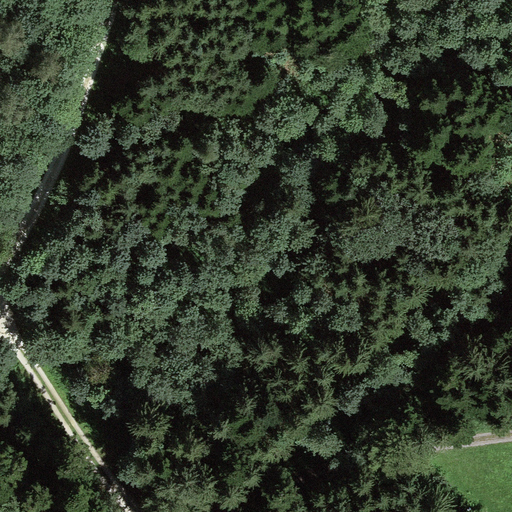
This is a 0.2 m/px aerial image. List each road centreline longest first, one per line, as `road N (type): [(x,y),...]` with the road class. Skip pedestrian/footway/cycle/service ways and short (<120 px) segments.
road 1 (track): [(109,0),(49,173),(0,258)]
road 2 (track): [(137,511),(0,329)]
